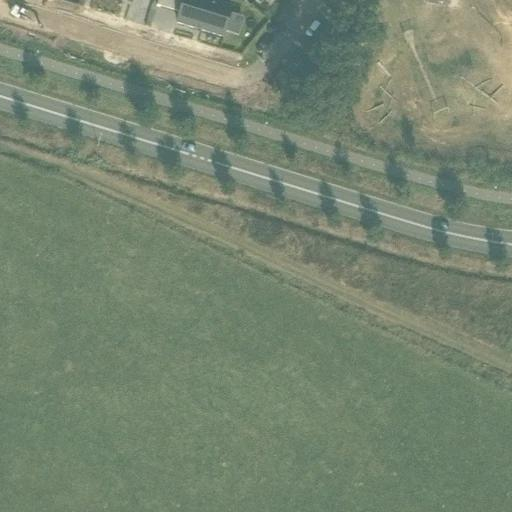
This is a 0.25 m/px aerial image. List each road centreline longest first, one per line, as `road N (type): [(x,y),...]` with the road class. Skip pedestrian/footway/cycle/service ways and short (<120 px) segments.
road 1 (tertiary): [(511,245),(435,231),(0,97)]
road 2 (residential): [(318,0),(245,78),(0,6)]
